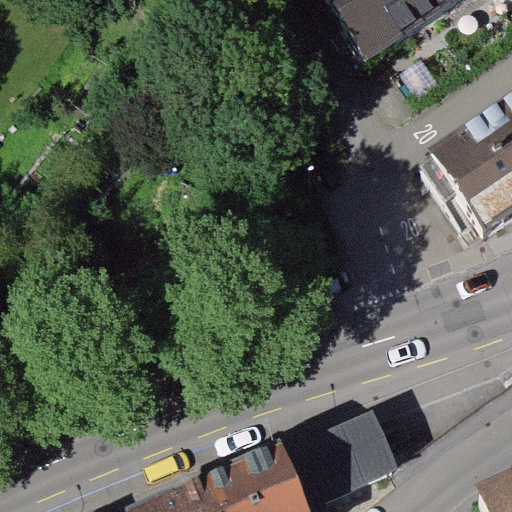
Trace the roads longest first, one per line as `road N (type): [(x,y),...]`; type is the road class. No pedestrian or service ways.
road 1 (tertiary): [(427,335),(242,394),(0,490)]
road 2 (residential): [(369,189),(277,31),(290,0)]
road 3 (residential): [(369,189),(511,89)]
road 4 (residential): [(427,335),(369,189)]
